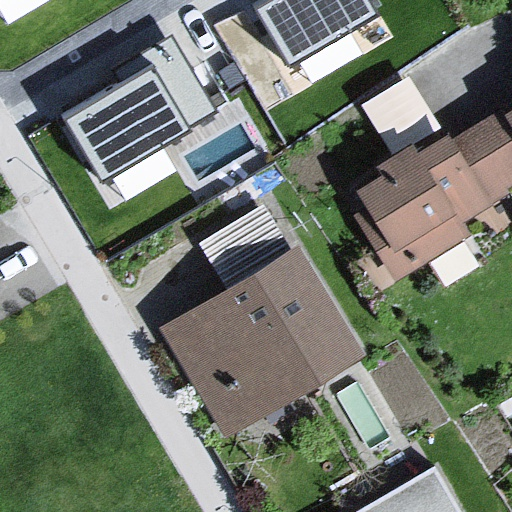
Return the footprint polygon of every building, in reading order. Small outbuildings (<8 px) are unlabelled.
[(262,0),(251,7),(288,69),(378,16),(369,0),(262,0)] [(122,86),(63,121),(100,182),(218,112),(171,35),(112,70),(122,86)] [(359,101),(387,145),(409,132),(414,141),(439,126),(407,71),(359,101)] [(511,93),(449,133),(443,123),(439,126),(414,141),(409,132),(387,145),(370,156),(375,164),(350,180),(364,202),(351,210),(393,277),(467,231),(459,217),(511,183),(511,93)] [(215,196),(177,219),(189,238),(226,215),(215,196)] [(197,237),(223,281),(287,243),(261,199),(197,237)] [(223,281),(156,321),(223,432),(359,350),(293,239),(287,243),(223,281)] [(459,511),(432,462),(342,511),(459,511)]
